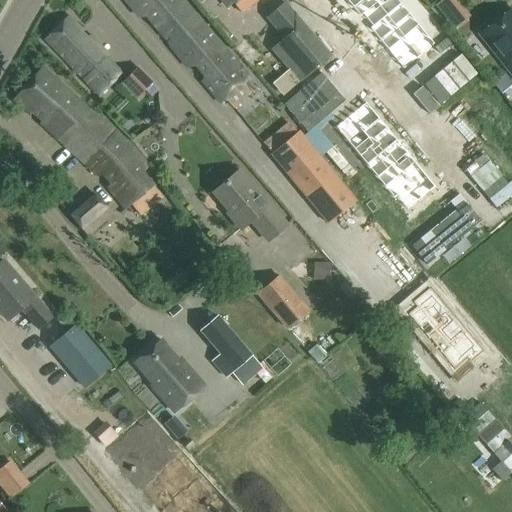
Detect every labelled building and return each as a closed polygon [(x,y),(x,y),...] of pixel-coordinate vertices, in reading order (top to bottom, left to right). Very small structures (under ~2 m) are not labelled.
[(248,77),(181,0),(124,0),(139,17),(144,16),(169,47),(169,48),(186,66),(193,65),(203,76),(200,82),(218,103),(222,100),(224,103),(226,101),(233,110),(251,94),(242,82),(248,77)] [(221,0),(227,7),(233,2),(242,13),(257,0),(221,0)] [(400,2),(398,0),(344,0),(369,29),(400,2)] [(299,84),(331,55),(285,2),(283,3),(265,18),(282,39),(270,50),(299,84)] [(400,2),(369,29),(403,68),(434,40),(400,2)] [(511,74),(511,10),(511,9),(480,34),(511,74)] [(86,38),(78,31),(80,28),(68,16),(44,40),(83,78),(82,79),(87,84),(98,96),(117,78),(105,66),(100,61),(108,53),(90,35),(86,38)] [(129,75),(144,91),(152,83),(137,67),(129,75)] [(78,100),(42,68),(13,100),(29,115),(33,113),(42,120),(41,125),(87,166),(98,177),(104,173),(113,182),(108,188),(127,209),(131,205),(140,216),(163,197),(159,192),(153,186),(155,185),(141,170),(146,165),(115,133),(104,123),(97,120),(78,100)] [(509,80),(505,76),(494,84),(498,89),(499,88),(509,80)] [(498,89),(502,94),(511,85),(511,84),(509,80),(499,88),(498,89)] [(366,102),(335,128),(366,166),(397,140),(366,102)] [(435,187),(397,140),(366,166),(394,200),(397,197),(408,210),(435,187)] [(296,186),(328,224),(355,200),(324,163),(296,186)] [(254,192),(237,172),(213,193),(229,212),(227,213),(240,229),(250,220),(268,241),(286,226),(256,190),(254,192)] [(106,224),(113,218),(92,195),(68,213),(88,236),(104,221),(106,224)] [(51,317),(3,261),(0,264),(0,313),(7,321),(21,309),(38,329),(51,317)] [(329,263),(318,263),(317,279),(329,279),(329,263)] [(308,311),(277,276),(256,294),(287,329),(308,311)] [(460,380),(486,357),(426,288),(400,310),(460,380)] [(227,377),(231,373),(252,356),(217,315),(199,330),(220,353),(218,354),(215,358),(212,360),(227,377)] [(295,343),(310,330),(304,322),(289,335),(295,343)] [(83,388),(109,366),(76,326),(50,348),(83,388)] [(364,338),(381,357),(393,347),(376,328),(364,338)] [(183,366),(160,340),(134,363),(156,389),(154,390),(174,413),(205,387),(185,364),(183,366)] [(316,348),(306,355),(320,375),(330,369),(316,348)] [(5,407),(0,411),(0,441),(1,444),(21,429),(5,407)]
